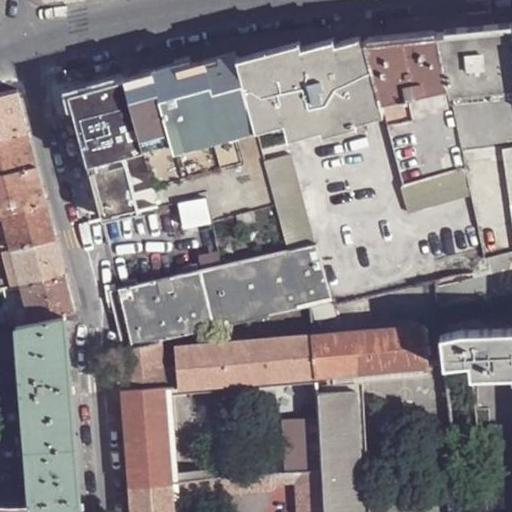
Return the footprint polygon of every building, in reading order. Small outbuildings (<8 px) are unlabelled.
[(479,91),(511,84),(511,26),(511,21),(508,25),(439,34),(449,86),(450,92),(478,86),(479,91)] [(366,40),(382,99),(404,95),(409,93),(431,88),(449,86),(439,34),(420,35),(366,40)] [(286,129),(318,121),(320,125),(348,118),(349,120),(356,118),(355,116),(383,108),(382,99),(366,40),(338,47),(336,43),(304,52),(303,46),(265,56),(283,114),(286,129)] [(216,104),(248,98),(237,56),(236,54),(206,61),(216,104)] [(283,114),(265,56),(240,62),(239,55),(237,56),(248,98),(253,115),(254,120),(283,114)] [(189,131),(253,115),(248,98),(216,104),(206,61),(173,68),(178,88),(189,131)] [(172,63),(122,73),(128,98),(129,99),(178,88),(173,68),(172,63)] [(94,74),(99,103),(128,98),(122,73),(122,69),(94,74)] [(94,74),(72,79),(76,98),(74,98),(77,109),(79,108),(99,103),(94,74)] [(49,83),(54,102),(74,98),(76,98),(72,79),(49,83)] [(139,142),(189,131),(178,88),(129,99),(139,142)] [(0,93),(0,136),(29,131),(19,90),(0,93)] [(64,142),(85,137),(79,108),(77,109),(74,98),(54,102),(64,142)] [(355,116),(356,118),(385,111),(383,108),(355,116)] [(189,131),(198,168),(233,159),(228,132),(255,126),(254,120),(253,115),(189,131)] [(198,168),(205,196),(211,220),(236,214),(238,223),(254,219),(252,209),(275,204),(264,157),(255,126),(228,132),(233,159),(198,168)] [(29,131),(0,136),(0,175),(39,167),(29,131)] [(198,168),(189,131),(139,142),(140,145),(149,179),(198,168)] [(123,213),(156,206),(149,179),(140,145),(107,152),(123,213)] [(511,147),(502,149),(511,215),(511,147)] [(73,160),(88,221),(123,213),(107,152),(73,160)] [(275,204),(286,247),(315,241),(290,152),(264,157),(275,204)] [(48,203),(39,167),(0,175),(0,213),(3,213),(48,203)] [(156,207),(205,196),(198,168),(149,179),(156,206),(156,207)] [(472,194),(467,169),(404,185),(402,186),(408,211),(472,194)] [(57,239),(48,203),(3,213),(13,248),(57,239)] [(57,239),(13,248),(23,283),(66,274),(57,239)] [(117,286),(131,346),(160,340),(309,304),(331,299),(333,298),(317,240),(315,241),(286,247),(221,262),(202,267),(117,286)] [(23,283),(13,248),(4,251),(14,286),(23,283)] [(218,249),(199,254),(202,267),(221,262),(218,249)] [(76,313),(66,274),(23,283),(29,310),(32,322),(65,315),(76,313)] [(335,315),(331,299),(309,304),(311,321),(335,315)] [(22,324),(32,322),(29,310),(19,312),(20,314),(22,324)] [(9,316),(12,326),(18,325),(22,324),(20,314),(9,316)] [(30,504),(30,511),(0,509),(0,511),(79,511),(71,387),(65,315),(32,322),(22,324),(18,325),(30,504)] [(312,333),(315,373),(427,363),(424,323),(312,333)] [(445,364),(469,362),(471,373),(511,372),(511,330),(462,331),(442,334),(445,364)] [(312,333),(175,345),(176,365),(178,385),(315,373),(312,333)] [(163,386),(162,366),(160,340),(131,346),(121,349),(121,348),(118,348),(120,390),(123,390),(163,386)] [(162,366),(163,386),(171,385),(178,385),(176,365),(162,366)] [(366,511),(361,381),(316,384),(318,424),(320,470),(321,511),(366,511)] [(178,471),(171,385),(163,386),(170,480),(181,480),(191,479),(190,472),(215,470),(215,477),(219,477),(220,468),(178,471)] [(163,386),(123,390),(130,483),(170,480),(163,386)] [(280,459),(281,472),(296,471),(320,470),(318,424),(278,427),(280,459)] [(190,472),(191,479),(215,477),(215,470),(190,472)] [(321,511),(320,470),(296,471),(296,482),(297,511),(321,511)] [(296,482),(296,471),(281,472),(270,473),(270,483),(296,482)] [(270,483),(270,473),(219,477),(220,489),(220,490),(270,486),(270,483)] [(445,477),(449,511),(460,511),(458,485),(456,475),(445,477)] [(220,489),(219,477),(215,477),(191,479),(181,480),(182,491),(220,489)] [(130,483),(132,511),(171,511),(170,480),(130,483)] [(182,511),(182,491),(181,480),(170,480),(171,511),(182,511)] [(30,511),(30,504),(0,502),(0,509),(30,511)]
